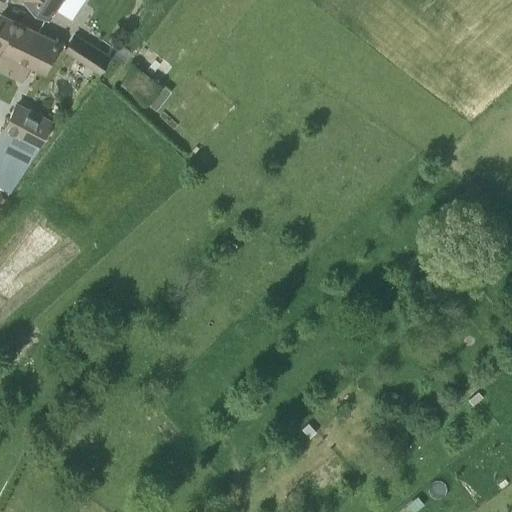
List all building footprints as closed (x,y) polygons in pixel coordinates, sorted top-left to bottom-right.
[(26,0),(49,17),(60,0),(26,0)] [(45,70),(58,42),(1,15),(0,16),(0,42),(6,46),(0,57),(0,70),(22,82),(31,64),(45,70)] [(100,70),(109,56),(74,35),(66,49),(100,70)] [(144,80),(149,72),(137,64),(125,82),(141,93),(148,82),(144,80)] [(33,158),(39,144),(51,121),(17,104),(0,140),(0,160),(10,166),(25,172),(32,158),(33,158)]
